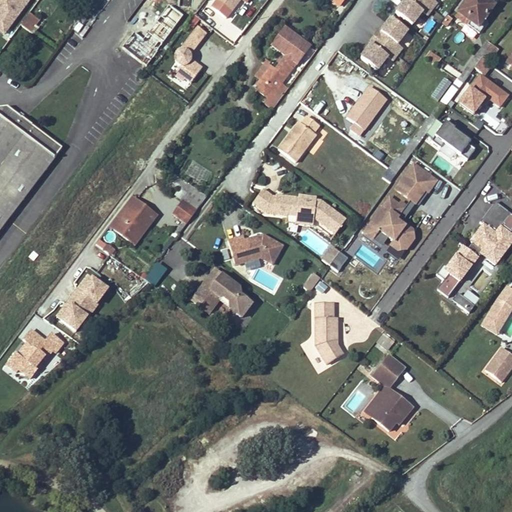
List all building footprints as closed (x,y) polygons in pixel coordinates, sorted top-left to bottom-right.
[(0,0),(0,18),(11,26),(30,0),(0,0)] [(240,0),(218,0),(232,11),(240,0)] [(405,0),(396,13),(413,25),(423,11),(428,15),(432,8),(420,0),(405,0)] [(420,0),(432,8),(437,2),(434,0),(420,0)] [(495,7),(485,0),(469,0),(459,14),(468,21),(466,23),(480,33),(489,22),(485,19),(495,7)] [(32,14),(23,26),(32,34),(41,21),(32,14)] [(136,33),(123,48),(147,68),(159,53),(157,51),(175,28),(162,17),(144,39),(136,33)] [(11,26),(0,18),(0,30),(5,34),(11,26)] [(408,31),(391,19),(382,33),(380,31),(375,38),(399,55),(404,48),(399,45),(408,31)] [(422,30),(427,34),(435,24),(429,20),(422,30)] [(210,32),(200,25),(184,46),(186,46),(191,47),(193,49),(194,51),(210,32)] [(268,94),(265,98),(271,103),(279,92),(277,90),(280,86),(308,48),(286,31),(273,47),(285,56),(273,72),(265,66),(256,79),(261,83),(258,86),(268,94)] [(372,46),(363,59),(379,71),(389,58),(394,61),(399,55),(375,38),(371,44),(372,46)] [(406,38),(403,44),(414,50),(418,43),(406,38)] [(473,71),(484,78),(500,52),(489,45),(473,71)] [(186,46),(184,46),(180,49),(178,53),(177,58),(180,63),(185,65),(190,65),(193,62),(195,59),(195,54),(194,51),(191,47),(186,46)] [(205,66),(195,59),(193,62),(190,65),(185,65),(198,75),(205,66)] [(385,77),(392,68),(387,64),(380,73),(385,77)] [(477,76),(457,107),(474,118),(485,102),(500,111),(510,97),(477,76)] [(437,103),(452,86),(444,79),(429,96),(437,103)] [(255,91),(265,98),(268,94),(258,86),(255,91)] [(271,111),(287,91),(280,86),(277,90),(279,92),(271,103),(267,108),(271,111)] [(360,137),(388,100),(371,88),(348,119),(356,124),(351,130),(360,137)] [(430,118),(436,123),(447,108),(441,103),(430,118)] [(0,189),(11,176),(42,135),(21,119),(7,109),(0,110),(0,189)] [(321,127),(308,117),(303,125),(300,123),(280,151),(297,164),(317,136),(316,135),(321,127)] [(393,183),(406,164),(436,123),(430,118),(399,159),(398,159),(385,177),(393,183)] [(448,162),(459,170),(466,161),(461,157),(467,148),(469,146),(445,129),(437,123),(424,141),(439,151),(437,154),(448,162)] [(0,189),(0,229),(61,149),(42,135),(11,176),(0,189)] [(467,148),(461,157),(466,161),(467,162),(474,152),(467,148)] [(414,166),(396,191),(416,206),(426,192),(429,195),(436,185),(421,175),(419,175),(417,169),(414,166)] [(175,197),(195,213),(206,199),(185,183),(175,197)] [(273,195),(264,189),(254,203),(267,212),(297,217),(315,220),(336,236),(348,221),(323,202),(317,203),(300,201),(300,198),(277,194),(277,196),(273,195)] [(426,192),(416,206),(419,208),(429,195),(426,192)] [(186,225),(195,213),(175,197),(165,210),(183,223),(186,225)] [(379,217),(378,216),(365,234),(373,241),(380,232),(382,234),(381,236),(388,241),(389,239),(394,243),(391,247),(399,252),(407,251),(415,241),(414,232),(406,227),(405,228),(401,225),(400,224),(399,226),(396,223),(399,220),(405,212),(399,208),(400,207),(390,199),(385,207),(386,207),(379,217)] [(112,231),(129,244),(151,215),(134,202),(112,231)] [(511,236),(509,235),(511,231),(511,217),(495,205),(465,246),(497,268),(511,246),(511,236)] [(151,215),(129,244),(134,248),(156,219),(151,215)] [(314,227),(315,220),(297,217),(296,224),(314,227)] [(170,247),(186,225),(183,223),(166,245),(170,247)] [(372,242),(381,249),(388,241),(381,236),(382,234),(380,232),(373,241),(372,242)] [(272,264),(283,246),(263,235),(256,237),(256,239),(254,240),(253,237),(245,240),(244,235),(228,240),(233,256),(239,254),(242,262),(261,257),(272,264)] [(100,239),(95,246),(110,258),(115,252),(100,239)] [(399,262),(407,251),(399,252),(391,247),(387,253),(399,262)] [(338,275),(348,261),(331,248),(321,262),(338,275)] [(455,295),(479,260),(460,248),(439,278),(444,281),(436,292),(469,315),(479,301),(466,292),(462,299),(455,295)] [(235,264),(242,262),(239,254),(233,256),(235,264)] [(155,281),(163,270),(156,265),(148,276),(155,281)] [(313,290),(324,275),(318,271),(307,285),(313,290)] [(213,286),(222,275),(219,272),(207,286),(214,292),(216,289),(213,286)] [(242,291),(222,275),(213,286),(216,289),(214,292),(207,286),(194,301),(211,315),(223,300),(232,308),(232,312),(244,321),(254,308),(243,299),(242,291)] [(82,294),(92,280),(88,277),(78,291),(82,294)] [(72,298),(92,313),(98,306),(97,305),(107,291),(92,280),(82,294),(78,291),(72,298)] [(315,291),(322,296),(327,287),(320,283),(315,291)] [(511,292),(507,289),(482,325),(496,335),(511,311),(511,292)] [(71,308),(61,322),(76,333),(86,319),(87,320),(92,313),(72,298),(67,304),(71,308)] [(337,339),(341,339),(340,318),(337,318),(336,303),(318,304),(320,346),(331,364),(345,355),(337,344),(337,339)] [(57,318),(61,322),(71,308),(67,304),(57,318)] [(30,380),(37,371),(35,370),(44,358),(46,359),(52,352),(55,354),(63,344),(51,335),(45,343),(44,344),(34,337),(35,335),(30,332),(23,341),(27,344),(18,356),(16,355),(7,367),(17,374),(19,371),(30,380)] [(34,337),(44,344),(45,343),(35,335),(34,337)] [(341,344),(341,339),(337,339),(337,344),(345,355),(347,353),(341,344)] [(485,372),(501,384),(511,369),(511,358),(501,350),(485,372)] [(393,352),(385,363),(403,375),(410,366),(393,352)] [(44,358),(35,370),(37,371),(46,359),(44,358)] [(390,383),(380,397),(387,403),(379,415),(396,428),(405,416),(408,419),(419,405),(395,387),(403,375),(385,363),(377,374),(390,383)] [(387,403),(380,397),(371,409),(379,415),(387,403)]
